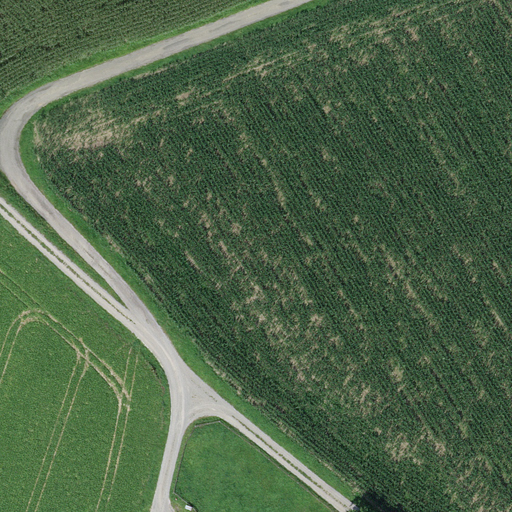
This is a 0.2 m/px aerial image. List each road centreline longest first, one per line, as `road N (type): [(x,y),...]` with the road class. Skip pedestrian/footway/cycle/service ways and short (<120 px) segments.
road 1 (track): [(155,511),(176,439),(182,379),(151,323),(31,192),(11,157),(11,128),(24,109),(64,86),(292,0)]
road 2 (track): [(355,511),(182,379),(0,206)]
